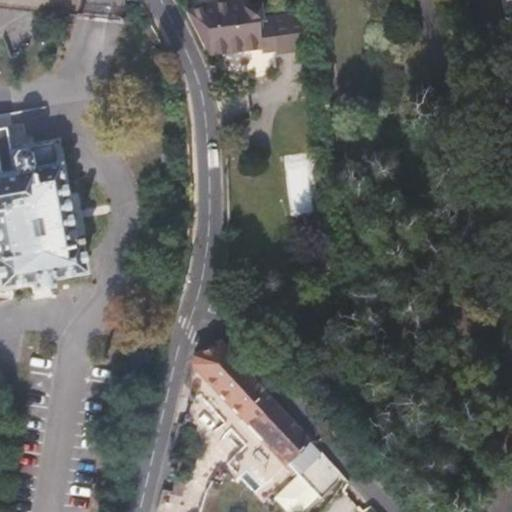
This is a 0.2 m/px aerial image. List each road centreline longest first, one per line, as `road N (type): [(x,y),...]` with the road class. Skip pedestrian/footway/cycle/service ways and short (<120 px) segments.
road 1 (tertiary): [(198,299),(209,250),(208,137),(193,60),(163,0)]
road 2 (unclassified): [(398,511),(198,299)]
road 3 (tertiary): [(140,511),(179,344),(198,299)]
